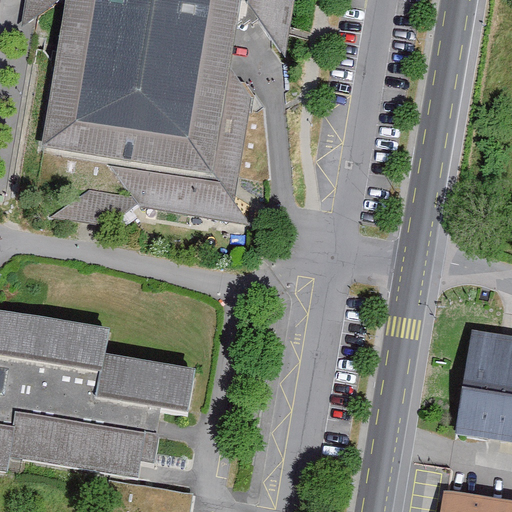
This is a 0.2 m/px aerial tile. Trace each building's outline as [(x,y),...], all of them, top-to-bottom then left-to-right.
[(20,0),(18,12),(16,27),(59,0),(34,153),(105,165),(130,199),(86,190),(50,220),(112,230),(132,206),(219,220),(237,223),(239,212),(233,203),(245,136),(251,98),(221,92),(232,26),(237,22),(241,26),(246,22),(249,27),(255,23),(279,55),(288,0),(20,0)] [(0,319),(0,477),(9,479),(12,460),(107,476),(137,481),(139,465),(152,467),(161,412),(190,417),(197,373),(89,355),(92,336),(0,319)] [(511,345),(472,339),(459,427),(511,436),(511,345)] [(137,481),(107,476),(100,511),(185,511),(190,492),(137,481)] [(511,511),(511,505),(447,495),(444,511),(511,511)]
